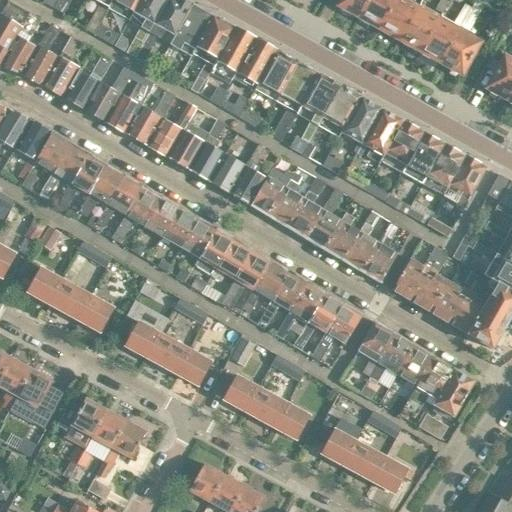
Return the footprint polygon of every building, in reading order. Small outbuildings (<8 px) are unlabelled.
[(46,0),(45,3),(54,9),(54,8),(58,0),(46,0)] [(58,0),(54,8),(62,13),(68,0),(58,0)] [(93,0),(109,9),(114,0),(93,0)] [(114,0),(109,9),(131,21),(142,0),(114,0)] [(142,0),(131,21),(140,26),(126,53),(137,59),(170,0),(142,0)] [(185,0),(170,0),(137,59),(143,63),(158,36),(172,44),(174,42),(194,5),(185,0)] [(342,0),(339,6),(341,7),(341,10),(348,14),(351,12),(360,17),(369,0),(342,0)] [(369,0),(360,17),(361,18),(361,21),(368,25),(371,23),(380,28),(395,0),(369,0)] [(404,0),(395,0),(380,28),(381,29),(382,32),(389,36),(392,35),(400,39),(418,7),(404,0)] [(445,0),(438,0),(434,9),(441,13),(446,4),(447,1),(445,0)] [(0,16),(0,66),(1,67),(18,38),(24,27),(32,14),(9,1),(1,14),(0,16)] [(194,5),(174,42),(172,44),(172,46),(192,58),(193,56),(216,17),(194,5)] [(463,74),(480,43),(468,35),(483,9),(476,5),(472,12),(469,10),(440,61),(450,67),(450,70),(457,73),(460,72),(463,74)] [(418,7),(400,39),(403,41),(403,43),(410,47),(413,46),(420,50),(438,18),(418,7)] [(438,18),(420,50),(422,51),(423,54),(430,58),(433,57),(440,61),(469,10),(462,7),(452,26),(438,18)] [(106,14),(99,10),(87,30),(94,34),(101,24),(106,14)] [(18,38),(1,67),(22,75),(37,49),(28,44),(42,19),(32,14),(24,27),(18,38)] [(193,56),(206,63),(191,90),(199,95),(210,75),(237,29),(216,17),(193,56)] [(101,24),(94,34),(108,43),(114,46),(115,46),(121,35),(101,24)] [(51,26),(38,47),(48,52),(60,31),(51,26)] [(232,87),(236,80),(259,41),(237,29),(210,75),(232,87)] [(82,43),(71,37),(63,50),(74,56),(82,43)] [(259,41),(236,80),(256,91),(278,52),(259,41)] [(48,52),(38,47),(37,49),(22,75),(41,84),(43,86),(58,59),(48,52)] [(278,52),(256,91),(277,103),(300,64),(278,52)] [(89,76),(79,71),(64,98),(85,110),(101,83),(113,61),(101,55),(89,76)] [(497,96),(500,95),(509,100),(511,94),(511,59),(505,56),(502,62),(497,71),(487,88),(490,89),(490,92),(497,96)] [(80,69),(59,57),(58,59),(43,86),(64,98),(79,71),(80,69)] [(497,71),(502,62),(492,57),(487,66),(497,71)] [(287,109),(272,136),(282,142),(297,115),(320,75),(300,64),(277,103),(287,109)] [(120,65),(108,87),(101,83),(85,110),(106,123),(121,94),(133,73),(120,65)] [(297,137),(291,147),(302,153),(308,143),(340,87),(320,75),(297,115),(310,122),(300,139),(297,137)] [(132,101),(121,94),(106,123),(127,135),(142,107),(154,86),(144,80),(132,101)] [(229,93),(218,86),(210,101),(220,107),(229,93)] [(339,138),(341,133),(360,98),(340,87),(308,143),(315,146),(322,133),(320,131),(321,128),(339,138)] [(154,114),(142,107),(127,135),(147,147),(163,119),(175,98),(166,92),(154,114)] [(251,101),(241,96),(234,107),(228,103),(224,109),(241,119),(251,101)] [(341,133),(359,142),(354,151),(358,154),(382,109),(361,97),(360,98),(341,133)] [(174,126),(163,119),(147,147),(169,159),(189,122),(196,110),(186,104),(174,126)] [(0,125),(9,109),(0,105),(0,125)] [(31,120),(9,109),(0,125),(0,139),(17,149),(34,121),(31,120)] [(371,149),(367,155),(379,163),(381,160),(403,121),(403,120),(382,109),(358,154),(361,155),(366,146),(371,149)] [(256,116),(251,124),(261,130),(266,121),(256,116)] [(34,121),(17,149),(37,161),(53,133),(34,121)] [(403,121),(381,160),(403,172),(424,133),(403,121)] [(189,122),(169,159),(189,171),(204,144),(210,133),(189,122)] [(210,133),(204,144),(189,171),(210,183),(226,155),(213,148),(225,127),(216,122),(210,133)] [(36,163),(55,174),(72,144),(53,133),(37,161),(36,163)] [(424,133),(403,172),(423,184),(445,145),(424,133)] [(250,142),(246,150),(252,153),(256,145),(250,142)] [(62,178),(73,184),(90,155),(72,144),(55,174),(45,191),(52,195),(62,178)] [(445,145),(423,184),(445,196),(467,157),(445,145)] [(246,168),(231,195),(251,207),(267,180),(257,174),(261,167),(258,165),(266,150),(259,146),(246,168)] [(70,206),(80,188),(91,195),(109,165),(90,155),(73,184),(63,201),(70,206)] [(231,195),(246,168),(226,155),(210,183),(231,195)] [(345,165),(328,156),(323,166),(339,175),(345,165)] [(464,207),(486,168),(467,157),(445,196),(464,207)] [(27,161),(19,176),(26,180),(29,175),(36,163),(31,160),(29,163),(27,161)] [(98,199),(109,206),(126,176),(109,165),(91,195),(81,212),(88,216),(98,199)] [(270,218),(286,190),(285,189),(290,180),(293,175),(286,172),(284,176),(273,169),(267,180),(251,207),(270,218)] [(347,171),(343,178),(364,190),(368,183),(347,171)] [(511,181),(499,174),(487,194),(500,201),(507,189),(511,191),(511,181)] [(37,179),(29,175),(26,180),(23,186),(30,191),(37,179)] [(99,223),(106,227),(116,210),(128,216),(145,187),(126,176),(109,206),(99,223)] [(323,212),(312,206),(324,184),(316,179),(304,200),(305,200),(288,229),(307,240),(324,212),(323,211),(323,212)] [(293,195),(299,185),(290,180),(285,189),(286,190),(270,218),(288,229),(305,200),(304,200),(304,201),(293,195)] [(368,183),(364,190),(385,202),(389,195),(368,183)] [(122,245),(136,221),(146,227),(163,197),(145,187),(128,216),(114,240),(122,245)] [(331,217),(343,195),(335,190),(323,211),(324,212),(307,240),(326,251),(342,222),(341,221),(340,222),(331,217)] [(6,196),(1,206),(9,211),(15,201),(6,196)] [(163,197),(146,227),(164,238),(181,208),(163,197)] [(401,200),(397,208),(407,214),(411,206),(401,200)] [(511,221),(511,227),(508,235),(511,237),(511,211),(498,204),(494,211),(511,221)] [(181,208),(164,238),(183,249),(200,219),(181,208)] [(379,244),(369,238),(381,217),(372,212),(361,233),(362,233),(345,262),(363,273),(379,244)] [(361,233),(349,226),(354,217),(346,213),(341,221),(342,222),(326,251),(345,262),(362,233),(361,233)] [(92,216),(87,224),(93,228),(99,220),(92,216)] [(35,218),(30,227),(26,235),(36,241),(46,224),(35,218)] [(200,219),(183,249),(200,259),(217,229),(200,219)] [(435,230),(439,223),(433,219),(428,226),(435,230)] [(381,283),(397,254),(388,248),(399,228),(390,223),(379,244),(363,273),(381,283)] [(482,231),(503,243),(496,256),(511,265),(511,237),(508,235),(487,224),(482,231)] [(49,226),(45,235),(40,244),(50,250),(60,232),(49,226)] [(217,229),(200,259),(219,270),(236,240),(217,229)] [(491,263),(484,275),(499,284),(498,284),(511,292),(511,265),(496,256),(463,238),(452,257),(459,260),(466,248),(491,263)] [(136,240),(130,250),(140,256),(146,246),(136,240)] [(236,240),(219,270),(237,281),(254,251),(236,240)] [(83,242),(78,252),(86,256),(92,246),(83,242)] [(0,245),(0,276),(3,278),(16,254),(0,245)] [(103,253),(92,246),(86,256),(98,263),(103,253)] [(411,258),(392,289),(408,298),(408,297),(413,300),(431,270),(430,269),(440,252),(434,248),(424,265),(411,258)] [(254,251),(237,281),(223,304),(233,311),(247,287),(254,291),(272,261),(254,251)] [(417,303),(416,304),(432,313),(450,280),(438,273),(448,256),(440,252),(430,269),(431,270),(413,300),(417,303)] [(103,253),(98,263),(106,268),(112,258),(103,253)] [(272,261),(254,291),(244,309),(251,313),(262,295),(274,302),(291,273),(272,261)] [(40,268),(26,292),(49,304),(62,280),(40,268)] [(181,268),(175,278),(184,283),(190,272),(181,268)] [(472,286),(477,275),(470,271),(464,282),(472,286)] [(271,325),(281,307),(291,313),(308,283),(291,273),(274,302),(263,320),(271,325)] [(197,277),(191,287),(202,293),(207,285),(208,283),(197,277)] [(148,279),(140,292),(154,300),(162,288),(148,279)] [(62,280),(49,304),(78,320),(91,296),(62,280)] [(445,321),(446,320),(451,323),(468,291),(470,292),(471,289),(460,282),(458,284),(450,280),(432,313),(445,321)] [(299,317),(310,324),(327,294),(308,283),(291,313),(277,337),(285,341),(299,317)] [(511,314),(511,292),(498,284),(488,302),(469,335),(493,348),(511,314)] [(454,324),(454,325),(469,335),(488,302),(478,296),(479,293),(471,289),(470,292),(468,291),(451,323),(454,324)] [(327,294),(310,324),(296,348),(304,353),(318,328),(328,334),(345,304),(327,294)] [(91,296),(78,320),(100,332),(113,308),(91,296)] [(180,298),(174,309),(183,314),(189,303),(180,298)] [(200,310),(189,303),(183,314),(194,320),(200,310)] [(345,344),(362,314),(345,304),(328,334),(313,358),(322,363),(336,339),(345,344)] [(200,310),(194,320),(203,325),(209,315),(200,310)] [(138,321),(126,315),(118,329),(130,335),(138,321)] [(130,335),(125,345),(147,358),(160,333),(148,327),(138,321),(130,335)] [(374,321),(358,351),(370,358),(362,372),(370,377),(395,334),(374,321)] [(160,333),(147,358),(176,374),(190,350),(160,333)] [(398,375),(415,345),(395,334),(370,377),(390,388),(398,375)] [(244,366),(255,345),(243,338),(231,359),(244,366)] [(415,345),(398,375),(418,386),(435,356),(415,345)] [(190,350),(176,374),(198,386),(212,362),(190,350)] [(0,352),(0,381),(13,359),(0,352)] [(276,354),(270,365),(279,370),(285,360),(276,354)] [(454,369),(455,368),(435,356),(418,386),(404,410),(416,417),(430,393),(436,397),(439,398),(455,370),(454,369)] [(0,386),(18,397),(33,370),(13,359),(0,381),(0,386)] [(296,366),(285,360),(279,370),(290,376),(296,366)] [(296,366),(290,376),(299,381),(305,372),(296,366)] [(49,386),(52,381),(33,370),(18,397),(38,408),(36,411),(50,419),(63,394),(49,386)] [(461,373),(461,374),(455,370),(439,398),(436,397),(432,404),(453,416),(475,380),(461,373)] [(236,375),(223,399),(245,411),(258,387),(236,375)] [(365,385),(360,393),(370,400),(376,391),(365,385)] [(258,387),(245,411),(274,428),(288,404),(258,387)] [(70,402),(58,424),(69,430),(66,437),(87,448),(89,445),(108,411),(85,399),(80,407),(70,402)] [(288,404),(274,428),(296,440),(310,416),(288,404)] [(108,411),(89,445),(96,449),(100,442),(113,449),(128,422),(108,411)] [(373,411),(367,421),(376,426),(382,416),(373,411)] [(447,426),(439,421),(427,414),(419,427),(440,439),(447,426)] [(393,423),(382,416),(376,426),(387,433),(393,423)] [(113,449),(106,463),(114,467),(121,453),(131,459),(146,432),(128,422),(113,449)] [(393,423),(387,433),(396,438),(402,428),(393,423)] [(335,429),(322,454),(344,466),(357,442),(335,429)] [(357,442),(344,466),(374,482),(387,458),(357,442)] [(78,448),(71,460),(78,465),(85,452),(78,448)] [(86,469),(93,456),(85,452),(78,465),(86,469)] [(27,461),(20,457),(15,467),(22,471),(27,461)] [(387,458),(374,482),(395,494),(409,470),(387,458)] [(71,460),(63,475),(71,479),(78,465),(71,460)] [(108,480),(115,468),(106,463),(99,475),(108,480)] [(204,465),(190,491),(210,502),(224,476),(204,465)] [(224,476),(210,502),(227,511),(230,511),(245,487),(224,476)] [(96,481),(90,492),(108,502),(114,491),(96,481)] [(12,489),(1,482),(0,483),(0,496),(6,500),(12,489)] [(258,511),(265,498),(245,487),(230,511),(258,511)] [(501,499),(493,511),(511,511),(511,495),(508,503),(501,499)] [(72,511),(59,504),(55,511),(56,511),(98,511),(77,501),(72,511)]
